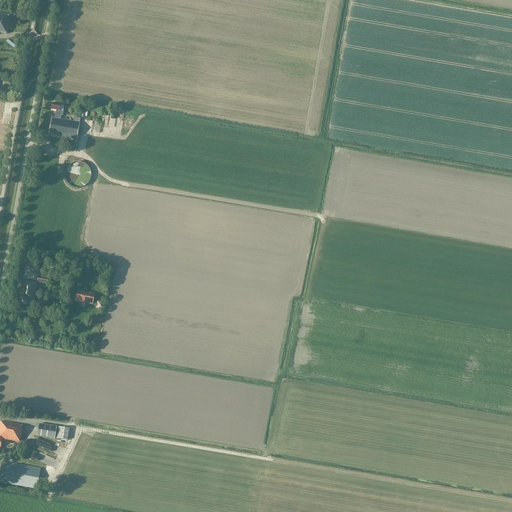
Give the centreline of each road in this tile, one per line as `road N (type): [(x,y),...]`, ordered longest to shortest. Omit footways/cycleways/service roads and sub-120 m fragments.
road 1 (unclassified): [(0,298),(45,37)]
road 2 (unclassified): [(30,35),(0,205)]
